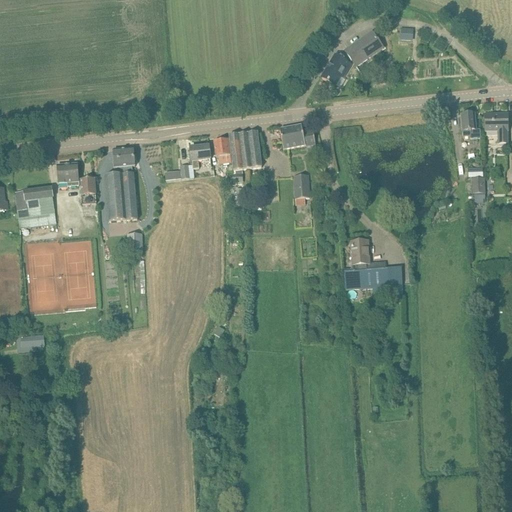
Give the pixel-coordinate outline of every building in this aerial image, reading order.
[(401,29),(400,37),(412,38),(413,30),(401,29)] [(371,58),(369,55),(381,47),(372,34),(373,34),(372,33),(345,52),(352,62),(352,61),(356,68),(371,58)] [(347,71),(350,65),(336,56),(322,79),(335,87),(345,70),(347,71)] [(461,115),(462,125),(463,132),(462,132),(463,139),(481,137),(480,130),(476,131),(474,114),(461,115)] [(507,132),(508,132),(508,115),(485,115),(485,132),(498,132),(498,145),(508,145),(507,132)] [(315,147),(316,147),(313,133),(303,135),(302,127),(280,131),(282,140),(284,151),(306,147),(306,144),(314,143),(315,147)] [(235,172),(243,171),(262,169),(259,143),(257,133),(229,136),(230,146),(234,172),(235,172)] [(214,142),(216,152),(216,158),(217,158),(218,168),(223,167),(223,162),(231,161),(229,141),(214,142)] [(211,161),(210,157),(209,147),(190,150),(192,163),(193,171),(199,170),(198,162),(211,161)] [(105,177),(106,187),(109,223),(137,221),(133,174),(132,174),(132,168),(135,168),(135,160),(134,150),(113,151),(115,176),(105,177)] [(79,187),(78,175),(77,165),(57,167),(59,185),(67,185),(68,188),(79,187)] [(190,180),(193,179),(192,171),(189,172),(188,167),(181,168),(181,172),(165,175),(166,183),(190,180)] [(482,177),(482,169),(466,169),(466,178),(482,177)] [(243,171),(235,172),(235,175),(234,175),(234,185),(236,185),(236,190),(238,190),(244,190),(243,171)] [(295,201),(310,199),(308,177),(293,178),(295,201)] [(81,181),(81,191),(83,207),(85,206),(86,213),(97,212),(95,180),(81,181)] [(472,195),(485,194),(484,180),(472,180),(472,195)] [(15,194),(16,204),(20,230),(56,226),(52,189),(15,194)] [(128,256),(143,256),(142,235),(127,235),(128,256)] [(369,265),(368,253),(368,243),(352,244),(353,272),(344,273),(345,291),(381,288),(389,287),(389,286),(388,269),(367,271),(366,265),(369,265)] [(389,287),(381,288),(382,298),(402,297),(402,285),(389,286),(389,287)] [(219,328),(214,336),(220,339),(225,331),(219,328)] [(46,348),(45,337),(17,339),(18,350),(46,348)]
